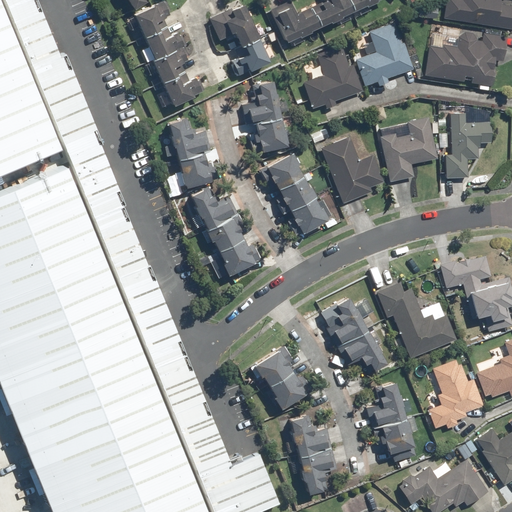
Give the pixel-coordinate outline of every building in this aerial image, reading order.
[(0,0),(0,177),(65,151),(3,0),(0,0)] [(69,165),(207,511),(246,511),(277,500),(259,453),(230,464),(43,0),(3,0),(65,151),(69,165)] [(167,0),(162,0),(135,12),(156,59),(155,59),(175,104),(205,90),(198,75),(190,79),(183,63),(193,59),(180,30),(172,33),(165,16),(173,13),(167,0)] [(291,0),(286,0),(270,8),(288,48),(304,40),(302,35),(335,19),(338,25),(370,10),(368,5),(377,0),(322,0),(297,12),(291,0)] [(445,0),(443,17),(511,28),(511,4),(501,2),(501,0),(445,0)] [(272,59),(246,1),(209,18),(219,39),(236,32),(241,44),(235,47),(238,56),(229,60),(236,76),(272,59)] [(418,3),(416,15),(437,18),(439,6),(418,3)] [(355,58),(364,85),(377,81),(379,85),(389,81),(387,77),(414,68),(397,20),(368,30),(376,50),(355,58)] [(429,44),(424,75),(492,85),(496,59),(504,60),(508,35),(483,31),(481,40),(478,39),(473,32),(464,30),(457,35),(456,45),(443,43),(442,46),(429,44)] [(303,80),(313,108),(325,103),(327,107),(337,104),(335,100),(363,90),(354,63),(349,65),(342,44),(316,53),(324,73),(303,80)] [(290,143),(275,78),(252,83),(254,94),(250,95),(251,100),(241,102),(246,124),(256,122),(258,130),(252,131),(254,138),(249,139),(252,151),(290,143)] [(445,153),(446,177),(468,176),(467,158),(479,158),(478,142),(492,141),(491,120),(486,121),(485,111),(450,112),(452,153),(445,153)] [(189,116),(169,121),(186,186),(218,178),(205,128),(193,132),(189,116)] [(378,128),(390,181),(415,176),(412,163),(437,157),(428,116),(378,128)] [(323,129),(310,134),(314,143),(327,138),(323,129)] [(350,135),(320,147),(343,203),(373,191),(371,186),(385,181),(374,153),(359,159),(350,135)] [(295,150),(259,169),(267,183),(275,180),(294,216),(287,220),(295,235),(330,217),(295,150)] [(207,511),(69,165),(0,191),(0,398),(44,511),(207,511)] [(210,185),(191,194),(229,273),(262,258),(254,242),(248,244),(241,229),(247,226),(231,193),(217,200),(210,185)] [(486,251),(439,263),(445,287),(463,283),(472,318),(483,315),(487,330),(511,324),(511,319),(508,304),(511,303),(511,285),(510,276),(493,280),(486,251)] [(400,281),(376,290),(386,316),(393,313),(410,357),(457,338),(447,313),(444,314),(439,301),(420,308),(412,286),(404,289),(400,281)] [(389,361),(350,294),(330,306),(339,320),(326,327),(347,364),(360,356),(369,372),(389,361)] [(511,336),(503,340),(509,354),(498,358),(500,362),(476,371),(486,398),(509,390),(511,396),(511,395),(511,336)] [(286,345),(256,361),(283,407),(312,390),(302,373),(299,375),(290,361),(294,359),(286,345)] [(427,408),(434,427),(446,423),(447,427),(459,423),(458,419),(467,415),(466,410),(484,404),(474,377),(468,379),(459,357),(432,367),(441,392),(437,393),(441,403),(427,408)] [(407,410),(398,379),(374,386),(377,397),(373,398),(374,402),(365,405),(374,437),(378,436),(380,442),(387,440),(393,460),(418,453),(412,430),(417,428),(412,409),(407,410)] [(311,413),(291,417),(307,492),(329,487),(326,473),(337,470),(327,425),(314,428),(311,413)] [(492,427),(473,439),(503,484),(511,478),(511,428),(499,437),(492,427)] [(430,464),(399,485),(412,504),(422,496),(433,511),(435,511),(452,501),(456,506),(463,500),(466,504),(488,489),(466,457),(438,476),(430,464)]
